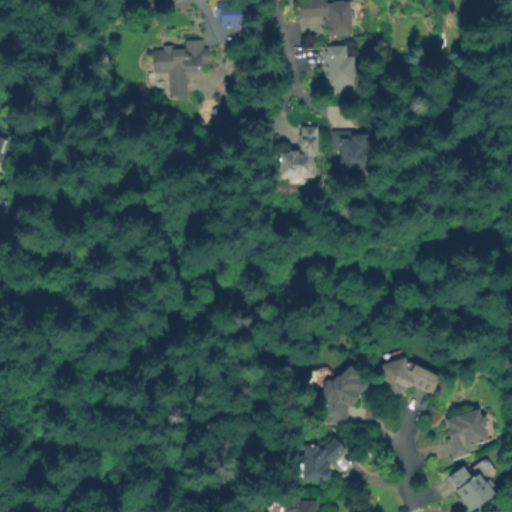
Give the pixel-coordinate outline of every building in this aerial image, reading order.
[(328,0),(329,1),(335,2),(335,0),(354,0),(355,32),(329,35),(328,26),(326,26),(326,17),(301,20),(300,0),(328,0)] [(218,26),(218,5),(244,5),(244,26),(218,26)] [(203,41),(204,71),(189,73),(190,93),(171,95),(170,73),(155,74),(153,50),(165,49),(164,45),(176,45),(175,48),(186,47),(186,49),(190,48),(189,41),(203,41)] [(348,44),(349,55),(357,54),(358,65),(361,67),(363,68),(363,72),(362,76),(359,78),(360,88),(358,88),(358,94),(331,95),(332,86),(328,86),(324,45),(348,44)] [(317,158),(317,176),(281,175),(281,149),(303,147),(302,125),(321,123),(320,157),(317,158)] [(355,129),(355,131),(371,130),(371,133),(380,132),(383,157),(375,158),(376,167),(342,167),(341,151),(333,151),(332,130),(355,129)] [(0,132),(10,137),(6,152),(2,150),(1,158),(0,157),(0,132)] [(0,192),(2,193),(1,198),(9,198),(11,216),(0,215),(0,192)] [(444,374),(437,392),(418,384),(391,396),(380,364),(409,353),(411,359),(444,374)] [(356,362),(373,382),(352,405),(352,423),(329,423),(329,403),(314,394),(323,375),(329,379),(330,375),(337,377),(356,362)] [(482,406),(486,414),(489,413),(491,420),(493,420),(497,435),(478,444),(480,450),(473,451),(474,453),(455,459),(447,437),(453,436),(447,418),(482,406)] [(338,435),(351,448),(338,461),(336,458),(329,458),(329,460),(332,460),(331,468),(334,468),(334,478),(308,477),(308,462),(306,462),(303,458),(303,455),(306,452),(309,452),(310,442),(322,443),(322,446),(326,446),(338,435)] [(467,462),(476,475),(483,469),(488,479),(490,478),(499,491),(474,511),(457,488),(459,486),(450,475),(467,462)] [(319,500),(319,511),(290,511),(290,500),(319,500)]
